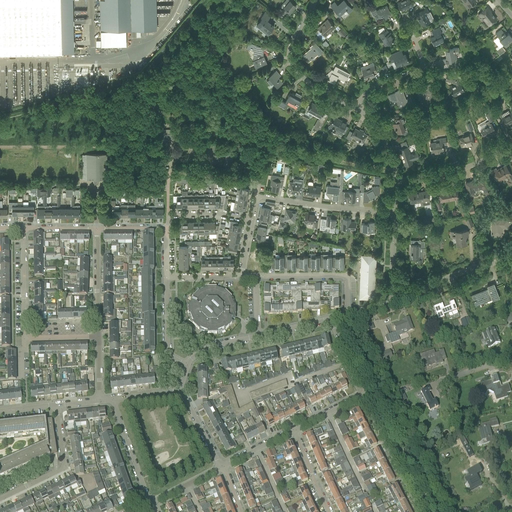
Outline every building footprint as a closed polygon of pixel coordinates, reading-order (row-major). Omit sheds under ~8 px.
[(0,0),(0,55),(62,54),(74,53),(72,0),(0,0)] [(104,0),(100,0),(101,31),(121,30),(121,43),(126,43),(126,30),(156,29),(155,0),(104,0)] [(282,8),(282,9),(288,15),(296,6),(288,0),(285,0),(284,2),(286,4),(283,9),(282,8)] [(330,6),(339,15),(345,10),(348,13),(352,9),(343,0),(337,6),(334,2),(330,6)] [(405,8),(412,5),(411,3),(410,0),(409,0),(402,0),(403,0),(397,3),(400,8),(399,8),(400,9),(401,11),(406,9),(405,8)] [(426,1),(421,0),(417,5),(421,8),(426,1)] [(373,16),(374,16),(375,19),(383,16),(385,19),(386,18),(386,17),(388,16),(391,14),(386,6),(376,11),(375,10),(371,12),(373,16)] [(487,7),(478,14),(480,17),(481,16),(488,25),(496,19),(493,16),(494,16),(493,15),(492,15),(489,13),(491,11),(487,7)] [(418,12),(415,14),(417,18),(421,25),(429,21),(426,15),(428,13),(429,14),(429,13),(426,8),(418,12)] [(270,16),(265,12),(261,17),(262,18),(256,25),(260,28),(261,27),(268,33),(273,26),(266,21),(270,16)] [(325,36),(335,28),(333,25),(330,22),(328,20),(318,28),(325,36)] [(431,31),(430,32),(432,37),(430,38),(434,45),(440,42),(442,41),(443,40),(442,37),(444,36),(442,33),(445,31),(443,27),(440,28),(439,27),(431,31)] [(501,29),(495,34),(500,39),(499,40),(503,45),(511,38),(511,37),(508,33),(506,35),(501,29)] [(385,31),(379,34),(383,42),(385,41),(386,45),(394,41),(390,33),(387,34),(385,31)] [(250,50),(253,51),(253,61),(252,61),(255,68),(267,63),(263,56),(261,55),(262,49),(263,49),(264,48),(248,42),(246,48),(250,50)] [(302,56),(308,63),(317,54),(318,55),(323,51),(315,42),(310,46),(311,48),(302,56)] [(505,51),(502,47),(496,51),(499,55),(505,51)] [(443,64),(445,64),(446,67),(458,69),(456,60),(455,61),(454,55),(459,54),(458,48),(449,49),(449,50),(445,51),(446,59),(442,59),(443,64)] [(399,51),(389,56),(391,62),(394,61),(397,67),(408,62),(407,60),(408,59),(407,58),(407,59),(405,54),(403,55),(401,51),(399,51)] [(484,64),(488,61),(483,55),(479,58),(484,64)] [(362,67),(361,67),(365,80),(371,77),(371,76),(374,75),(373,73),(376,72),(373,63),(371,63),(371,64),(370,64),(370,65),(369,66),(367,67),(366,67),(364,67),(363,67),(362,67)] [(347,76),(349,73),(335,67),(333,71),(331,70),(326,75),(329,77),(328,78),(327,79),(335,83),(338,76),(337,76),(338,74),(342,76),(341,79),(345,82),(345,83),(346,82),(348,77),(347,76)] [(276,70),(268,77),(269,78),(267,80),(270,84),(273,82),(277,87),(283,83),(278,77),(281,76),(276,70)] [(453,82),(454,86),(449,88),(453,97),(464,91),(457,76),(446,75),(445,81),(453,82)] [(417,95),(420,103),(426,101),(427,104),(434,101),(431,91),(432,90),(430,84),(422,87),(424,92),(417,95)] [(408,104),(408,106),(412,104),(410,98),(406,100),(402,89),(397,91),(397,92),(387,95),(390,103),(396,100),(399,108),(408,104)] [(290,93),(287,96),(288,97),(285,102),(280,100),(278,105),(284,109),(288,102),(297,107),(301,101),(299,100),(302,96),(296,93),(294,95),(290,93)] [(312,102),(310,106),(310,107),(308,111),(307,112),(308,111),(320,117),(319,119),(323,112),(323,113),(325,109),(321,106),(320,107),(312,102)] [(511,111),(510,113),(508,110),(499,115),(505,126),(511,122),(511,111)] [(340,135),(347,122),(342,120),(341,122),(338,120),(338,119),(334,117),(329,126),(332,127),(332,128),(330,130),(340,135)] [(393,124),(396,133),(399,132),(401,136),(400,136),(408,133),(407,129),(404,130),(401,124),(404,122),(402,117),(395,120),(396,123),(393,124)] [(323,125),(319,123),(318,122),(314,128),(319,131),(323,125)] [(485,123),(487,126),(480,130),(485,137),(492,133),(493,134),(495,132),(491,124),(490,124),(489,122),(485,123)] [(349,131),(345,138),(350,141),(352,137),(363,143),(367,135),(364,133),(365,132),(359,129),(359,131),(355,129),(352,133),(349,131)] [(458,139),(461,147),(470,144),(470,145),(474,144),(470,133),(469,134),(469,135),(458,139)] [(176,134),(162,134),(162,162),(168,162),(168,158),(168,140),(176,140),(176,134)] [(437,142),(430,143),(432,155),(436,154),(436,152),(443,151),(442,145),(446,144),(445,138),(437,139),(437,142)] [(419,158),(416,150),(416,153),(413,154),(413,153),(412,153),(412,154),(409,155),(406,148),(408,147),(406,141),(400,143),(402,149),(399,150),(405,166),(412,163),(411,161),(419,158)] [(213,157),(212,161),(221,163),(224,164),(223,166),(231,167),(235,147),(227,146),(214,143),(213,151),(217,151),(216,155),(213,154),(213,155),(214,155),(213,157)] [(250,171),(254,151),(244,149),(240,169),(250,171)] [(99,179),(106,179),(106,154),(86,155),(83,155),(83,179),(86,179),(93,179),(94,185),(98,185),(99,179)] [(511,183),(511,177),(511,175),(505,165),(500,168),(501,169),(497,171),(495,169),(490,172),(494,178),(495,177),(498,182),(503,179),(506,180),(509,186),(511,183)] [(284,177),(278,176),(271,175),(270,180),(271,180),(270,185),(272,185),(271,190),(278,191),(279,186),(282,186),(284,177)] [(330,183),(329,186),(327,185),(326,192),(326,194),(329,198),(331,199),(338,200),(339,185),(342,185),(343,177),(340,176),(339,182),(334,183),(333,182),(332,182),(331,183),(330,183)] [(290,182),(288,193),(301,195),(302,184),(303,180),(293,178),(293,182),(290,182)] [(486,195),(491,192),(483,178),(478,180),(479,183),(472,185),(471,182),(465,183),(467,191),(466,191),(467,192),(468,195),(474,194),(473,190),(482,189),(486,195)] [(320,187),(312,186),(313,183),(312,182),(309,182),(308,183),(307,195),(311,196),(312,195),(315,195),(315,196),(319,197),(320,187)] [(237,190),(237,192),(248,194),(249,188),(246,188),(247,185),(241,185),(241,187),(240,190),(237,190)] [(379,187),(372,187),(371,189),(372,190),(366,192),(363,192),(363,202),(368,202),(368,199),(370,199),(370,200),(376,197),(375,196),(377,195),(379,195),(379,187)] [(459,203),(457,189),(451,190),(445,191),(445,190),(444,187),(439,188),(440,192),(439,192),(440,200),(435,200),(437,210),(442,210),(441,202),(441,200),(449,199),(450,200),(455,199),(456,203),(459,203)] [(44,196),(44,188),(37,188),(37,196),(43,196),(43,200),(44,200),(44,202),(46,202),(46,196),(44,196)] [(347,198),(347,201),(355,202),(355,196),(359,196),(359,189),(355,188),(355,192),(345,191),(344,198),(347,198)] [(429,204),(429,200),(427,191),(416,193),(415,192),(409,193),(411,203),(420,202),(421,205),(429,204)] [(216,195),(214,195),(214,206),(220,206),(220,203),(223,203),(225,195),(220,195),(219,194),(217,194),(216,195)] [(180,195),(180,196),(173,196),(173,197),(173,202),(176,202),(176,207),(182,206),(182,195),(180,195)] [(156,200),(154,200),(154,206),(156,206),(156,209),(156,216),(159,216),(159,217),(163,217),(163,216),(163,209),(163,202),(163,205),(158,205),(158,202),(158,201),(157,201),(156,201),(156,200)] [(235,202),(234,204),(233,210),(241,212),(242,209),(245,210),(246,205),(235,202)] [(275,203),(267,202),(266,205),(264,204),(264,207),(262,206),(261,213),(269,214),(270,206),(274,207),(275,203)] [(284,223),(284,220),(288,221),(289,223),(292,223),(293,222),(294,222),(296,212),(286,210),(284,217),(281,217),(279,228),(284,229),(285,223),(284,223)] [(261,213),(260,219),(262,219),(261,221),(267,223),(271,223),(272,215),(269,214),(261,213)] [(307,215),(307,214),(305,213),(304,222),(312,223),(312,228),(317,229),(318,220),(313,219),(314,215),(307,215)] [(320,224),(319,230),(324,230),(325,229),(325,228),(329,229),(329,232),(334,233),(335,227),(336,220),(331,219),(331,217),(327,216),(326,219),(320,219),(320,224)] [(465,220),(469,228),(473,226),(470,217),(465,220)] [(355,230),(355,222),(350,222),(350,219),(342,218),(342,222),(341,222),(341,229),(349,230),(349,229),(355,230)] [(509,219),(491,219),(491,236),(502,236),(502,228),(508,228),(509,219)] [(241,226),(237,225),(238,223),(230,221),(229,227),(230,227),(229,230),(240,232),(241,226)] [(364,223),(361,223),(361,232),(374,233),(374,222),(368,222),(368,221),(364,221),(364,223)] [(182,226),(179,226),(179,234),(181,234),(182,236),(184,236),(185,234),(186,234),(187,234),(187,223),(182,223),(182,226)] [(215,223),(209,223),(209,234),(211,234),(211,235),(215,235),(215,234),(217,234),(219,226),(215,226),(215,223)] [(258,226),(257,232),(265,234),(267,225),(261,224),(260,227),(258,226)] [(466,236),(468,236),(467,230),(450,232),(451,237),(456,237),(456,245),(466,244),(466,240),(467,240),(467,239),(466,239),(466,236)] [(265,234),(257,232),(256,238),(258,239),(257,241),(263,242),(265,234)] [(74,238),(74,234),(67,234),(67,238),(70,238),(70,241),(74,241),(74,244),(75,244),(76,244),(76,241),(77,241),(77,238),(74,238)] [(411,240),(410,244),(410,248),(411,248),(411,259),(410,259),(417,259),(417,263),(422,263),(422,254),(423,254),(423,248),(424,248),(424,241),(421,241),(411,240)] [(291,267),(291,268),(296,268),(295,254),(285,255),(285,261),(287,261),(287,267),(291,267)] [(327,267),(327,268),(332,268),(331,254),(321,254),(321,261),(323,261),(323,267),(327,267)] [(361,255),(361,257),(360,283),(362,283),(362,286),(360,286),(361,292),(361,299),(374,298),(373,285),(373,284),(375,284),(376,256),(361,255)] [(271,262),(271,267),(279,267),(279,268),(284,268),(283,256),(279,256),(279,258),(272,258),(271,262)] [(303,267),(303,268),(308,268),(307,256),(303,256),(303,257),(297,258),(297,261),(299,261),(299,267),(303,267)] [(315,267),(315,268),(320,268),(319,256),(315,256),(315,257),(309,257),(309,261),(311,261),(311,267),(315,267)] [(339,268),(344,268),(343,256),(339,256),(339,257),(333,257),(333,261),(335,261),(335,267),(339,266),(339,268)] [(48,285),(48,281),(37,282),(38,285),(35,285),(35,292),(42,292),(45,292),(45,290),(46,290),(46,285),(48,285)] [(286,285),(282,285),(282,293),(291,292),(292,299),(301,299),(301,285),(301,288),(298,288),(298,286),(289,286),(289,284),(286,284),(286,285)] [(319,286),(316,286),(307,286),(307,284),(305,284),(305,285),(301,285),(301,299),(301,292),(310,292),(310,297),(320,297),(320,285),(319,285),(319,286)] [(323,284),(320,285),(320,297),(320,292),(329,292),(329,297),(338,297),(338,287),(335,287),(335,286),(326,286),(326,284),(323,284)] [(484,291),(476,294),(479,303),(492,298),(492,299),(492,300),(493,301),(499,298),(494,284),(487,286),(488,289),(484,291)] [(267,288),(263,288),(263,299),(273,299),(273,293),(282,293),(282,285),(278,285),(276,285),(276,286),(267,287),(267,288)] [(189,306),(188,306),(188,321),(199,330),(200,332),(202,334),(208,334),(209,334),(217,334),(217,333),(224,330),(225,329),(225,330),(232,324),(231,323),(231,322),(232,319),(234,320),(235,320),(233,319),(234,315),(235,315),(235,306),(234,306),(234,305),(231,298),(231,297),(225,291),(224,291),(217,289),(216,288),(216,287),(207,287),(207,288),(206,289),(200,291),(199,292),(198,291),(192,297),(193,298),(192,299),(190,306),(189,306)] [(301,299),(301,311),(305,311),(307,311),(316,311),(316,309),(320,309),(320,297),(310,297),(310,303),(301,303),(301,299)] [(320,297),(320,309),(324,309),(324,310),(326,310),(326,309),(339,309),(338,297),(329,297),(329,302),(320,302),(320,297)] [(273,299),(263,299),(264,313),(267,313),(267,314),(276,314),(279,314),(282,314),(282,305),(282,306),(271,306),(271,299),(273,299)] [(294,305),(282,305),(282,314),(283,314),(283,313),(286,313),(289,313),(298,312),(298,311),(301,311),(301,299),(292,299),(294,299),(294,305)] [(458,314),(453,302),(449,303),(450,306),(444,309),(442,304),(433,307),(438,320),(444,318),(443,316),(448,314),(449,316),(452,315),(453,316),(458,314)] [(115,311),(111,311),(104,311),(104,318),(107,318),(107,321),(115,320),(115,311)] [(395,329),(396,332),(387,336),(391,344),(399,341),(398,337),(407,333),(407,332),(413,330),(408,318),(402,321),(403,322),(393,326),(394,328),(393,328),(394,329),(395,329)] [(497,332),(496,328),(483,334),(485,339),(487,338),(489,343),(487,344),(488,348),(500,343),(496,332),(497,332)] [(321,338),(324,349),(324,352),(332,350),(330,341),(328,341),(327,337),(321,338)] [(324,349),(321,338),(315,340),(318,350),(324,349)] [(318,350),(315,340),(309,341),(312,352),(318,350)] [(312,352),(309,341),(304,343),(306,353),(312,352)] [(306,353),(304,343),(298,344),(300,355),(306,353)] [(298,344),(292,345),(294,356),(300,355),(298,344)] [(292,345),(286,347),(289,357),(294,356),(292,345)] [(289,357),(286,347),(280,348),(281,353),(280,353),(281,359),(289,357)] [(15,351),(12,352),(12,349),(6,349),(6,352),(8,352),(8,361),(11,361),(11,359),(15,359),(15,351)] [(275,350),(269,351),(271,362),(279,360),(277,354),(276,354),(275,350)] [(439,352),(435,354),(433,350),(420,354),(424,368),(435,364),(436,366),(443,363),(442,361),(446,359),(443,350),(439,351),(439,352)] [(269,351),(263,352),(265,363),(271,362),(269,351)] [(389,351),(379,354),(383,362),(392,358),(389,351)] [(265,363),(263,352),(257,354),(259,364),(260,368),(266,366),(265,363)] [(259,364),(257,354),(251,355),(254,366),(259,364)] [(251,355),(245,357),(248,367),(254,366),(251,355)] [(248,369),(248,367),(245,357),(239,358),(242,369),(242,371),(248,369)] [(239,358),(234,359),(236,370),(242,369),(239,358)] [(236,370),(234,359),(228,361),(230,371),(236,370)] [(231,374),(230,371),(228,361),(222,362),(223,367),(221,367),(223,373),(225,373),(226,376),(231,374)] [(151,376),(147,376),(148,384),(150,384),(151,385),(155,384),(154,379),(157,378),(157,377),(156,367),(153,368),(152,368),(153,371),(151,371),(151,376)] [(342,379),(337,382),(339,384),(342,390),(344,389),(345,390),(348,388),(345,384),(349,383),(344,373),(340,375),(342,379)] [(492,381),(480,385),(483,395),(485,394),(487,391),(489,390),(497,394),(497,396),(496,398),(497,400),(498,399),(498,400),(507,397),(506,393),(510,392),(508,385),(503,387),(504,388),(501,389),(497,375),(491,377),(492,381)] [(84,381),(80,381),(80,384),(81,392),(83,392),(87,392),(87,389),(93,388),(93,383),(92,383),(87,383),(86,377),(84,377),(83,377),(84,381)] [(337,382),(332,384),(337,393),(342,390),(339,384),(337,382)] [(300,384),(297,386),(301,394),(304,400),(305,402),(308,400),(311,406),(316,403),(313,397),(311,393),(306,396),(300,384)] [(332,384),(327,387),(332,395),(337,393),(332,384)] [(297,386),(293,389),(297,396),(301,394),(297,386)] [(332,395),(327,387),(322,389),(326,398),(328,397),(329,397),(331,396),(331,395),(332,395)] [(429,388),(420,392),(420,393),(416,394),(418,397),(422,395),(426,404),(430,411),(438,407),(435,400),(432,401),(428,393),(431,391),(429,388)] [(322,389),(318,391),(317,392),(318,395),(321,400),(326,398),(322,389)] [(289,391),(284,393),(287,399),(288,401),(287,401),(288,404),(290,402),(291,405),(292,404),(292,403),(291,401),(289,397),(291,395),(289,391)] [(287,399),(284,393),(278,395),(281,401),(287,399)] [(318,395),(313,397),(316,403),(321,400),(318,395)] [(300,400),(295,403),(300,412),(301,411),(302,411),(303,411),(304,410),(305,409),(304,409),(305,409),(304,406),(307,405),(305,402),(304,400),(304,399),(301,401),(300,400)] [(290,402),(288,404),(289,406),(285,408),(289,417),(295,414),(290,405),(291,405),(290,402)] [(210,403),(203,407),(206,413),(213,409),(210,403)] [(291,405),(290,405),(295,414),(296,413),(297,414),(298,414),(299,413),(300,412),(299,412),(300,412),(295,403),(292,404),(291,405)] [(241,408),(239,409),(233,412),(233,413),(236,418),(237,417),(240,416),(243,415),(244,414),(241,408)] [(281,410),(280,411),(281,413),(284,419),(285,419),(286,418),(286,419),(287,419),(289,418),(290,417),(289,417),(285,408),(281,410)] [(213,409),(206,413),(208,418),(216,414),(213,409)] [(358,409),(352,412),(349,413),(351,418),(352,417),(352,418),(355,417),(361,414),(358,409)] [(275,413),(276,416),(279,422),(284,419),(281,413),(280,411),(279,411),(278,412),(275,413)] [(244,414),(243,415),(245,420),(249,418),(251,422),(252,421),(252,422),(253,421),(251,417),(250,418),(247,412),(244,414)] [(73,413),(67,414),(67,417),(64,417),(65,422),(74,421),(73,413)] [(271,415),(270,416),(274,425),(279,422),(276,416),(275,413),(271,415)] [(216,414),(208,418),(211,424),(219,420),(216,414)] [(351,418),(349,419),(350,421),(353,420),(355,424),(357,422),(363,419),(361,414),(355,417),(352,418),(352,417),(351,418)] [(269,416),(263,419),(266,425),(267,424),(269,427),(274,425),(270,416),(269,416)] [(481,429),(480,429),(483,441),(484,445),(488,444),(493,442),(493,440),(491,432),(490,428),(495,427),(499,426),(497,420),(497,421),(496,418),(490,420),(490,422),(481,425),(482,428),(481,429)] [(0,423),(0,479),(49,458),(49,457),(57,453),(52,420),(46,420),(45,419),(0,423)] [(363,419),(357,422),(355,424),(357,428),(360,427),(366,424),(365,422),(365,421),(364,420),(363,419)] [(219,420),(211,424),(214,429),(222,425),(219,420)] [(343,423),(341,424),(337,426),(339,431),(346,428),(343,423)] [(366,424),(360,427),(363,432),(368,429),(366,424)] [(225,431),(222,425),(214,429),(217,435),(225,431)] [(261,425),(255,427),(259,435),(265,432),(261,425)] [(255,427),(249,430),(253,438),(259,435),(255,427)] [(348,433),(346,428),(339,431),(342,436),(348,433)] [(317,437),(323,434),(320,429),(315,431),(311,432),(311,433),(306,435),(308,441),(317,437)] [(368,429),(363,432),(360,434),(362,439),(365,437),(371,434),(370,432),(370,430),(369,430),(368,429)] [(253,438),(249,430),(244,433),(248,441),(253,438)] [(228,436),(225,431),(217,435),(220,440),(228,436)] [(113,439),(112,437),(114,436),(113,433),(101,437),(103,442),(113,439)] [(371,434),(365,437),(367,440),(364,442),(365,444),(374,439),(373,437),(372,435),(371,435),(371,434)] [(228,436),(220,440),(223,446),(231,442),(228,436)] [(317,437),(308,441),(310,446),(319,442),(317,437)] [(464,437),(459,439),(469,458),(474,456),(464,437)] [(231,442),(223,446),(226,452),(233,448),(234,449),(237,447),(234,441),(237,440),(236,438),(232,440),(233,441),(231,442)] [(347,447),(353,444),(351,438),(344,442),(347,447)] [(103,442),(101,442),(103,448),(115,444),(114,444),(113,439),(103,442)] [(374,439),(365,444),(367,448),(362,451),(363,454),(367,451),(370,450),(369,449),(376,445),(375,443),(375,442),(375,440),(374,440),(374,439)] [(319,442),(310,446),(312,451),(318,449),(321,448),(322,449),(324,448),(323,445),(321,446),(319,442)] [(285,452),(294,448),(292,443),(286,445),(283,447),(285,451),(285,452)] [(353,444),(347,447),(349,452),(352,451),(358,447),(356,443),(353,444)] [(103,448),(102,448),(103,453),(107,452),(116,449),(115,446),(114,444),(115,444),(103,448)] [(330,454),(330,455),(330,456),(337,453),(337,454),(342,452),(340,447),(333,450),(334,452),(330,454)] [(285,451),(282,452),(283,454),(283,455),(284,459),(290,456),(296,454),(294,448),(285,452),(285,451)] [(323,453),(322,449),(321,448),(318,449),(312,451),(314,457),(323,453)] [(116,449),(107,452),(109,457),(118,454),(116,449)] [(379,449),(373,452),(372,451),(369,452),(373,459),(375,458),(381,455),(379,449)] [(268,451),(265,453),(268,459),(271,458),(274,457),(274,456),(271,451),(271,450),(268,451)] [(324,453),(323,453),(314,457),(317,462),(323,459),(326,458),(326,459),(329,458),(328,456),(325,457),(324,453)] [(118,454),(109,457),(110,462),(120,459),(118,454)] [(373,459),(375,463),(375,464),(378,463),(384,460),(381,455),(375,458),(373,459)] [(347,463),(345,457),(338,460),(340,466),(343,465),(347,463)] [(358,457),(353,460),(356,467),(362,465),(358,457)] [(267,466),(274,463),(272,458),(265,461),(267,466)] [(122,464),(120,459),(110,462),(112,467),(122,464)] [(289,461),(287,462),(288,465),(290,464),(292,468),(301,464),(299,459),(292,461),(293,462),(290,463),(289,461)] [(384,460),(378,463),(381,468),(387,465),(384,460)] [(325,465),(319,467),(320,469),(319,469),(319,470),(320,472),(321,472),(321,473),(327,470),(328,471),(331,470),(328,463),(325,465)] [(112,467),(110,468),(112,473),(114,472),(123,469),(122,464),(112,467)] [(303,469),(301,464),(292,468),(294,472),(294,473),(303,469)] [(356,467),(359,472),(364,470),(365,469),(363,464),(362,465),(356,467)] [(381,468),(378,469),(380,473),(381,474),(383,473),(389,470),(387,465),(381,468)] [(477,475),(482,472),(479,466),(468,471),(470,475),(465,478),(471,490),(476,488),(477,487),(482,484),(477,475)] [(256,469),(255,469),(257,475),(263,473),(261,467),(257,468),(256,469)] [(86,468),(85,468),(82,468),(75,470),(76,476),(83,475),(83,471),(86,470),(86,469),(86,468)] [(241,469),(235,472),(237,477),(243,474),(246,473),(245,472),(244,468),(241,469)] [(125,474),(123,469),(114,472),(116,477),(125,474)] [(294,473),(294,472),(291,473),(292,475),(295,474),(296,478),(299,477),(305,475),(303,469),(294,473)] [(351,470),(346,472),(344,473),(346,478),(353,475),(351,470)] [(392,475),(389,470),(383,473),(386,478),(392,475)] [(334,478),(331,471),(328,473),(328,474),(323,476),(325,482),(331,479),(334,478)] [(246,473),(243,474),(237,477),(239,482),(251,478),(249,473),(249,474),(246,474),(246,473)] [(279,473),(272,476),(274,482),(281,479),(279,473)] [(369,473),(361,478),(364,483),(368,481),(372,479),(369,473)] [(127,479),(125,474),(116,477),(118,482),(127,479)] [(353,474),(353,475),(346,478),(348,483),(350,482),(350,483),(355,480),(355,478),(353,474)] [(294,483),(295,485),(293,486),(294,488),(302,485),(302,483),(307,480),(305,475),(299,477),(300,480),(295,482),(294,483)] [(392,475),(386,478),(389,483),(394,480),(392,475)] [(68,480),(67,480),(71,487),(76,484),(78,488),(82,486),(79,480),(75,482),(73,477),(70,479),(70,478),(68,479),(68,480)] [(252,482),(251,478),(239,482),(241,488),(250,484),(250,485),(251,485),(253,484),(252,482)] [(334,484),(336,482),(336,481),(334,478),(331,479),(325,482),(328,487),(334,484)] [(127,479),(118,482),(119,487),(129,484),(127,479)] [(217,487),(223,485),(221,479),(215,482),(212,483),(214,487),(214,488),(217,487)] [(281,479),(274,482),(275,484),(276,487),(284,484),(282,479),(281,479)] [(67,480),(62,483),(65,490),(68,488),(70,492),(72,491),(71,487),(67,480)] [(334,484),(328,487),(330,492),(336,489),(339,488),(341,486),(339,482),(338,480),(336,481),(336,482),(334,484)] [(65,490),(62,483),(56,486),(59,493),(63,491),(65,496),(67,494),(65,490)] [(129,484),(119,487),(121,492),(131,489),(130,489),(129,484)] [(250,484),(241,488),(243,493),(249,491),(248,488),(252,487),(251,485),(250,485),(250,484)] [(370,486),(366,488),(369,493),(370,495),(377,492),(374,484),(370,486)] [(217,487),(214,488),(215,490),(216,494),(219,493),(219,492),(225,490),(223,485),(217,487)] [(388,486),(386,488),(385,488),(386,491),(388,490),(391,495),(399,490),(398,488),(399,488),(399,487),(398,485),(397,485),(392,487),(391,485),(388,486)] [(56,486),(50,488),(54,495),(59,493),(56,486)] [(302,496),(308,493),(305,487),(299,490),(301,493),(298,494),(299,497),(302,496)] [(54,495),(50,488),(44,491),(48,498),(54,495)] [(270,488),(265,490),(263,491),(266,496),(267,496),(273,493),(271,488),(270,488)] [(336,489),(330,492),(332,497),(338,494),(341,493),(342,494),(344,493),(343,491),(341,492),(339,488),(336,489)] [(131,489),(121,492),(123,497),(132,494),(131,489)] [(219,493),(216,494),(218,498),(218,499),(221,498),(227,495),(225,490),(219,492),(219,493)] [(393,498),(390,500),(392,502),(394,501),(393,500),(402,495),(399,490),(391,495),(393,498)] [(44,491),(39,494),(42,501),(48,498),(44,491)] [(80,495),(76,497),(76,498),(75,498),(76,499),(86,495),(84,491),(79,493),(80,495)] [(282,493),(280,495),(284,504),(290,501),(287,495),(285,492),(282,493)] [(302,496),(303,498),(300,499),(301,501),(302,502),(310,498),(308,493),(302,496)] [(338,494),(332,497),(333,499),(333,500),(334,502),(335,502),(341,499),(344,498),(342,494),(341,493),(338,494)] [(42,501),(39,494),(33,497),(37,506),(43,504),(42,501)] [(133,496),(132,494),(123,497),(125,502),(136,498),(135,495),(133,496)] [(221,498),(218,499),(219,500),(221,504),(223,503),(230,501),(227,495),(221,498)] [(402,495),(393,500),(394,501),(396,505),(399,503),(405,500),(404,498),(404,497),(403,495),(402,495)] [(31,498),(25,501),(28,508),(34,505),(31,498)] [(106,503),(103,504),(107,511),(113,509),(108,498),(105,500),(106,503)] [(301,501),(299,502),(300,504),(302,503),(304,507),(313,503),(310,498),(302,502),(301,501)] [(341,499),(335,502),(337,507),(343,505),(341,499)] [(364,501),(360,503),(364,510),(369,508),(371,507),(370,505),(369,502),(368,499),(365,500),(365,501),(364,501)] [(380,500),(374,503),(376,508),(383,505),(380,500)] [(399,503),(400,506),(397,507),(398,509),(399,510),(401,509),(401,508),(407,505),(405,500),(399,503)] [(25,501),(19,503),(22,510),(28,508),(25,501)] [(223,503),(224,506),(222,507),(222,509),(223,510),(232,506),(230,501),(223,503)] [(19,511),(22,510),(19,503),(13,506),(16,511),(19,511)] [(313,503),(304,507),(306,511),(315,508),(313,503)]
